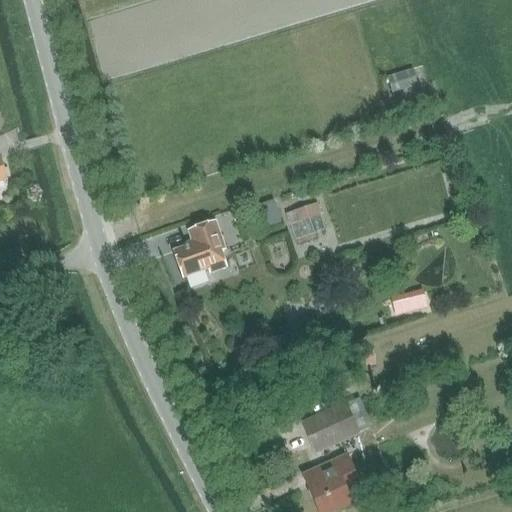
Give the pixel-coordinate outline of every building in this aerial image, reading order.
[(227,251),(217,224),(192,234),(197,247),(174,255),(183,279),(209,269),(211,275),(229,268),(223,253),(227,251)] [(425,303),(421,288),(408,293),(413,307),(425,303)] [(402,407),(426,400),(421,384),(398,391),(402,407)] [(314,454),(359,434),(346,406),(302,426),(314,454)] [(364,496),(358,481),(359,481),(346,455),(309,473),(316,488),(310,492),(319,511),(334,511),(353,503),(352,502),(364,496)]
